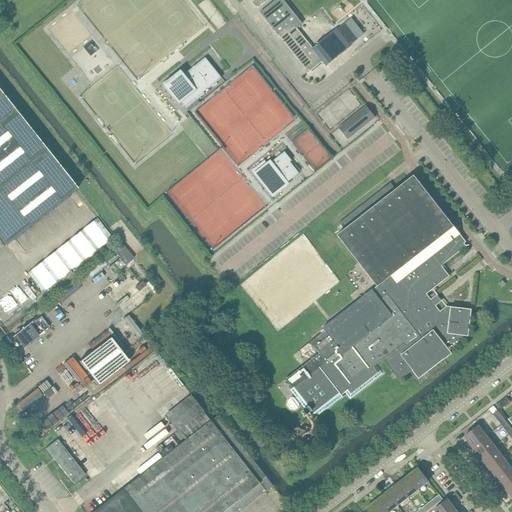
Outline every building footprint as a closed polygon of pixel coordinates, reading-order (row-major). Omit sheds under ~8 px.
[(313,48),(297,29),(302,24),(282,0),(277,0),(261,13),(308,73),(323,61),(326,66),(351,47),(336,29),(313,48)] [(329,26),(321,32),(325,38),(333,31),(329,26)] [(186,108),(205,94),(203,92),(209,88),(209,89),(211,88),(210,87),(221,78),(206,58),(195,67),(194,66),(192,68),(193,68),(187,73),(185,70),(183,72),(181,70),(163,84),(179,104),(181,102),(186,108)] [(77,189),(0,91),(0,237),(6,245),(77,189)] [(366,106),(361,109),(338,128),(346,137),(348,140),(375,117),(366,106)] [(290,162),(291,161),(284,152),(272,161),(270,160),(267,163),(253,173),(273,198),(290,184),(288,182),(299,173),(290,162)] [(337,235),(377,286),(400,314),(427,294),(449,276),(441,266),(466,246),(467,246),(468,246),(469,246),(469,245),(468,245),(467,245),(466,246),(464,244),(466,242),(414,176),(396,190),(391,183),(383,189),(339,223),(344,229),(337,235)] [(89,209),(96,214),(100,209),(92,204),(89,209)] [(89,250),(92,254),(107,243),(104,239),(89,250)] [(101,259),(106,265),(113,259),(108,253),(101,259)] [(127,268),(135,259),(130,254),(121,264),(127,268)] [(155,288),(161,283),(157,278),(151,283),(150,282),(146,285),(153,294),(157,291),(155,288)] [(48,283),(27,298),(32,304),(52,289),(48,283)] [(376,365),(383,360),(367,339),(400,314),(377,286),(372,289),(323,328),(325,331),(310,342),(318,353),(285,379),(292,389),(290,391),(305,410),(301,412),(305,417),(309,413),(314,419),(315,419),(342,397),(343,397),(342,395),(345,393),(350,399),(383,374),(376,365)] [(439,296),(443,301),(450,296),(446,292),(439,296)] [(427,294),(400,314),(367,339),(383,360),(400,381),(413,370),(419,378),(443,359),(444,360),(452,354),(450,351),(468,336),(472,309),(447,306),(440,311),(427,294)] [(101,310),(114,302),(111,297),(98,305),(101,310)] [(9,320),(15,316),(6,303),(0,307),(9,320)] [(19,314),(22,307),(16,305),(13,311),(19,314)] [(20,331),(12,337),(13,337),(14,336),(24,347),(31,341),(38,336),(49,327),(41,317),(33,323),(32,321),(29,324),(20,331)] [(110,338),(79,362),(98,386),(129,362),(110,338)] [(70,376),(78,369),(74,365),(66,372),(70,376)] [(30,403),(52,384),(48,380),(27,399),(30,403)] [(91,385),(82,393),(88,399),(97,391),(91,385)] [(188,439),(211,420),(191,395),(166,415),(178,431),(180,430),(188,439)] [(500,410),(510,402),(507,397),(496,405),(500,410)] [(57,403),(47,411),(50,415),(60,407),(57,403)] [(494,406),(489,409),(493,414),(498,411),(494,406)] [(52,414),(55,423),(66,419),(63,411),(52,414)] [(501,425),(506,421),(498,411),(493,414),(501,425)] [(188,439),(124,489),(94,511),(224,511),(225,511),(240,511),(274,486),(218,414),(211,420),(188,439)] [(509,435),(511,432),(511,428),(506,421),(501,425),(509,435)] [(486,436),(484,434),(478,426),(464,437),(472,447),(486,436)] [(480,457),(494,447),(486,436),(472,447),(480,457)] [(73,484),(85,475),(57,439),(46,449),(73,484)] [(489,468),(502,457),(494,447),(480,457),(489,468)] [(136,469),(159,454),(156,450),(133,465),(136,469)] [(497,478),(510,467),(502,457),(489,468),(497,478)] [(505,488),(511,482),(511,469),(510,467),(497,478),(505,488)] [(418,490),(421,488),(429,482),(418,468),(417,468),(407,476),(418,490)] [(407,476),(397,484),(408,498),(418,490),(407,476)] [(397,484),(387,492),(397,506),(408,498),(397,484)] [(387,492),(376,500),(385,511),(389,511),(397,506),(387,492)] [(432,508),(443,499),(439,495),(429,503),(432,508)] [(452,511),(456,510),(448,499),(440,505),(434,510),(435,511),(452,511)] [(385,511),(376,500),(366,508),(369,511),(385,511)] [(418,511),(426,511),(432,508),(429,503),(418,511)]
